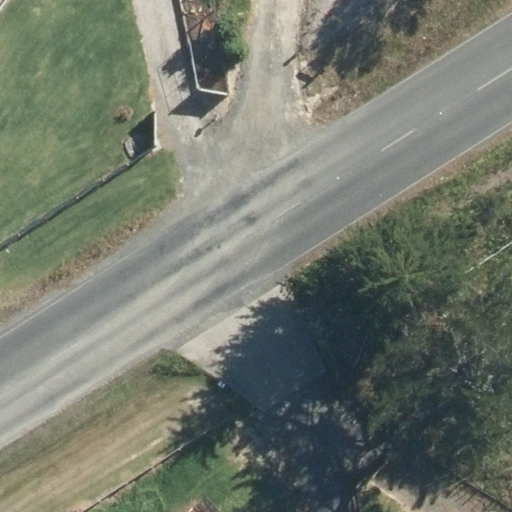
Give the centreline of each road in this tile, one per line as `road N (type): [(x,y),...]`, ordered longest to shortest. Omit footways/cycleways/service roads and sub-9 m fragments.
road 1 (tertiary): [(0,393),(511,73)]
road 2 (track): [(133,0),(160,44),(234,248),(269,0)]
road 3 (track): [(234,248),(307,420),(307,511)]
road 4 (track): [(307,420),(454,511)]
